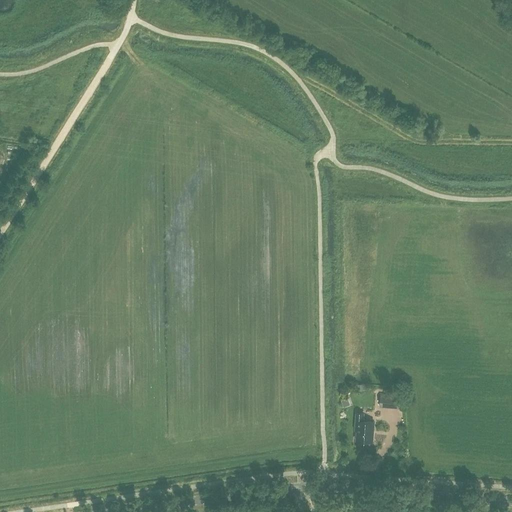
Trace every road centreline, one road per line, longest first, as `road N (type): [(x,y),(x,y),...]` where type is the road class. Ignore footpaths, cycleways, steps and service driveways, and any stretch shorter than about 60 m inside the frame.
road 1 (track): [(119,44),(0,231)]
road 2 (tertiary): [(301,487),(511,502)]
road 3 (tertiary): [(117,511),(301,487)]
